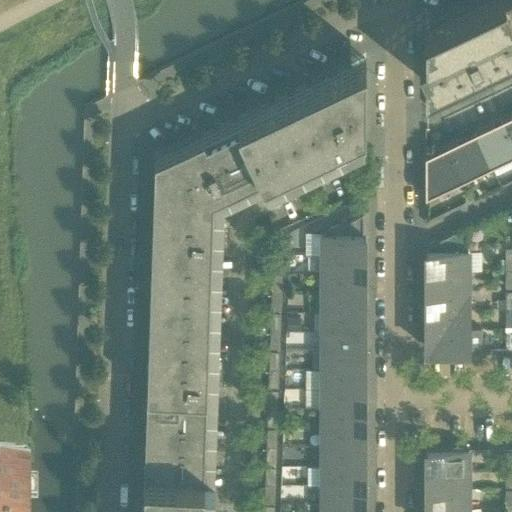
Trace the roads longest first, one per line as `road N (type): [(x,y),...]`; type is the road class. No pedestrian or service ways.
road 1 (residential): [(110,511),(124,128)]
road 2 (residential): [(124,128),(388,6)]
road 3 (residential): [(398,238),(397,26),(388,6)]
road 4 (residential): [(398,407),(398,238)]
road 5 (unclassified): [(124,128),(117,0)]
road 6 (residential): [(398,238),(508,188)]
